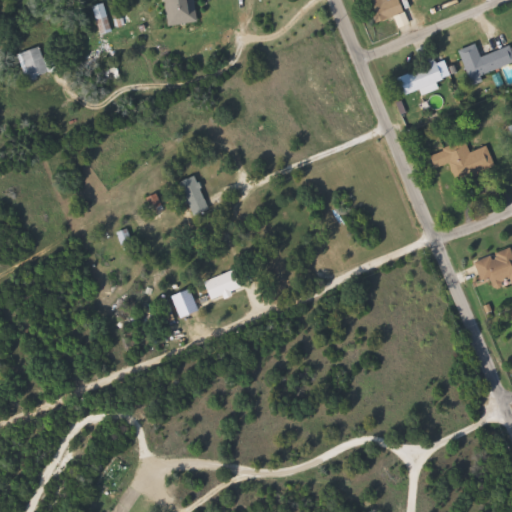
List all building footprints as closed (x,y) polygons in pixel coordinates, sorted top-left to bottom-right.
[(170,18),(176,0),(198,0),(189,25),(170,18)] [(364,0),(401,0),(406,13),(374,25),(364,0)] [(113,32),(102,36),(93,5),(104,2),(113,32)] [(511,47),(511,65),(470,80),(461,51),(479,45),(483,57),(511,47)] [(24,52),(46,48),(50,76),(28,79),(24,52)] [(396,79),(439,62),(448,84),(405,101),(396,79)] [(496,169),(460,182),(454,164),(438,169),(433,154),(468,142),(472,153),(489,147),(496,169)] [(181,183),(197,176),(212,210),(196,216),(181,183)] [(477,262),(511,249),(511,285),(511,283),(496,288),(493,280),(484,283),(477,262)] [(243,289),(215,301),(207,282),(236,270),(243,289)]
